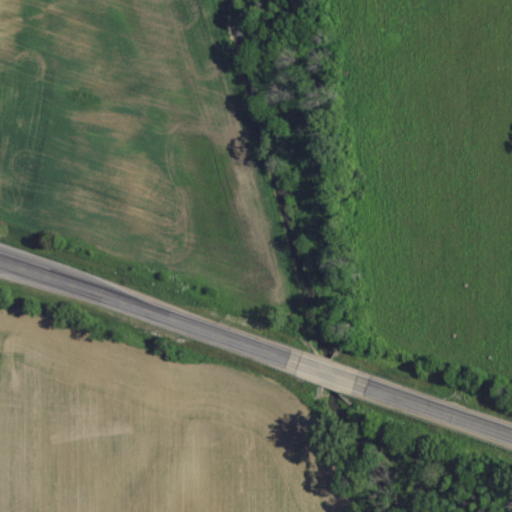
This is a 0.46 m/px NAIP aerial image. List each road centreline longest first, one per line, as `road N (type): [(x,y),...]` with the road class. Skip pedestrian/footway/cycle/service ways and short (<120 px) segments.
road 1 (primary): [(300,362),(0,258)]
road 2 (primary): [(511,434),(356,381)]
